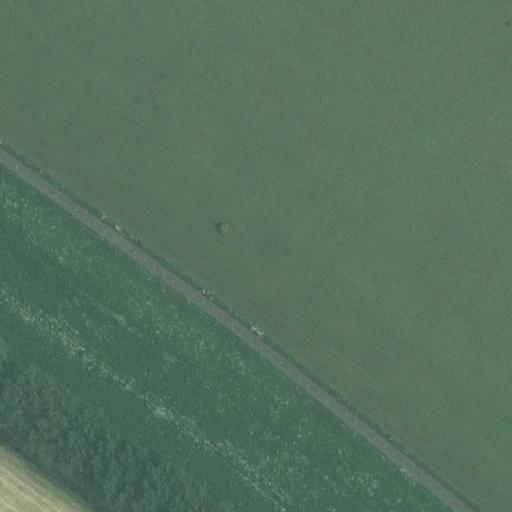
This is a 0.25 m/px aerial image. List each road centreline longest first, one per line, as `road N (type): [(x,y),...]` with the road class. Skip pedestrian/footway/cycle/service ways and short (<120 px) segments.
road 1 (track): [(0,291),(295,511)]
road 2 (track): [(169,511),(0,375)]
